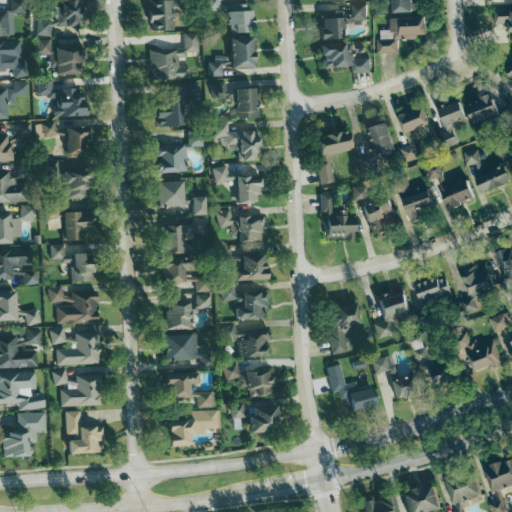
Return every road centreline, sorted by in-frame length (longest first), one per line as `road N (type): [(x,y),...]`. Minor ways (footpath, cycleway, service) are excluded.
road 1 (residential): [(114,0),(143,505)]
road 2 (residential): [(316,450),(286,0)]
road 3 (tertiary): [(316,450),(195,470),(0,483)]
road 4 (tertiary): [(27,511),(173,503),(322,481)]
road 5 (residential): [(293,107),(374,91),(457,55),(454,0)]
road 6 (residential): [(301,277),(412,253),(511,214)]
road 7 (tertiary): [(511,391),(316,450)]
road 8 (tertiary): [(322,481),(511,423)]
